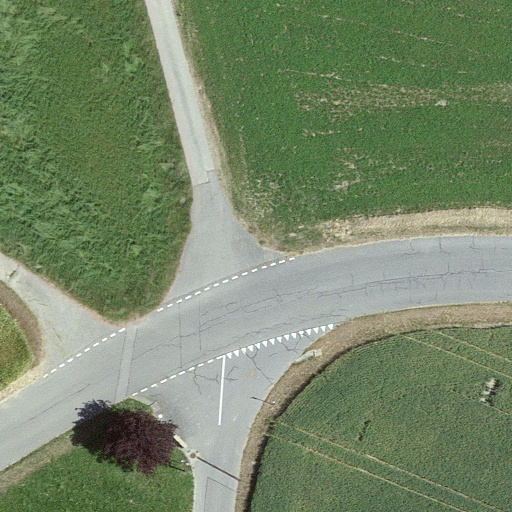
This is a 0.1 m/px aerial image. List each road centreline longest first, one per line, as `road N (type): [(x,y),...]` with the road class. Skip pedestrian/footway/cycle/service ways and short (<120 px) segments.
road 1 (track): [(152,0),(227,296)]
road 2 (unclassified): [(227,296),(481,255),(511,257)]
road 3 (unclassified): [(0,428),(116,352),(227,296)]
road 4 (residential): [(227,296),(213,511)]
road 5 (track): [(116,352),(0,270)]
